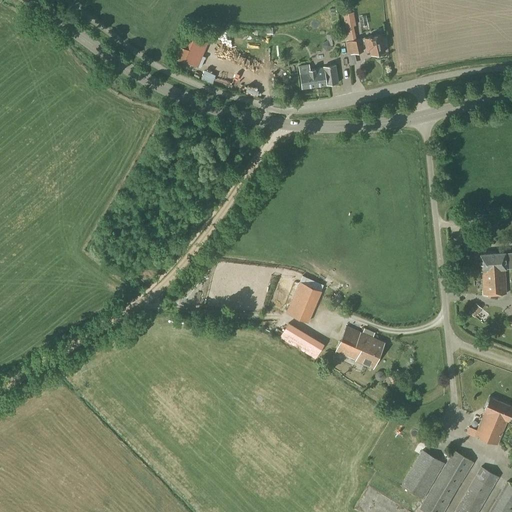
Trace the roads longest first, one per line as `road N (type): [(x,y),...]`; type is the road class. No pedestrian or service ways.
road 1 (secondary): [(26,0),(139,76),(213,109),(313,128),(424,116)]
road 2 (track): [(286,124),(165,282),(0,392)]
road 3 (unclassified): [(511,363),(448,339),(424,116)]
road 4 (unclassified): [(289,109),(416,83),(424,116)]
